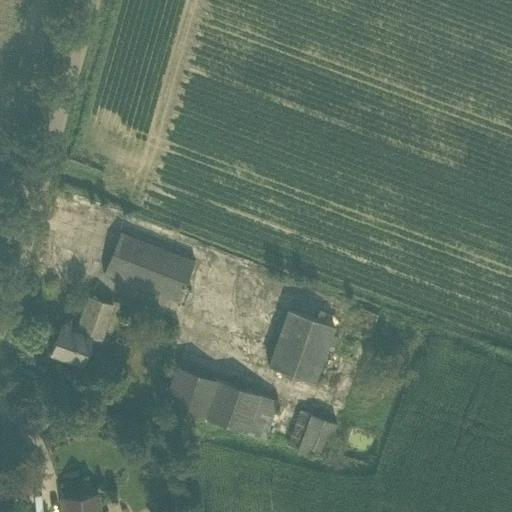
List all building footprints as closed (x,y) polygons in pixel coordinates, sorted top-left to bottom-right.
[(104,271),(122,279),(178,301),(194,260),(120,230),(104,271)] [(99,341),(112,302),(89,294),(76,330),(60,325),(51,351),(81,362),(89,338),(99,341)] [(335,324),(288,307),(268,363),(314,380),(326,347),(331,333),(335,324)] [(278,400),(257,392),(177,364),(164,399),(244,428),(265,435),(278,400)] [(335,423),(336,421),(300,409),(288,445),(323,457),(331,436),(335,423)] [(62,498),(63,511),(107,511),(102,511),(98,511),(96,493),(62,498)]
